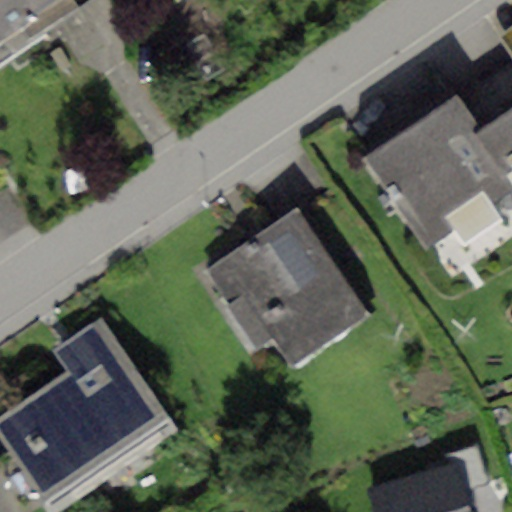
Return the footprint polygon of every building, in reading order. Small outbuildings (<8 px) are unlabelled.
[(0,0),(0,38),(33,18),(21,0),(0,0)] [(21,0),(33,18),(59,0),(21,0)] [(511,23),(494,36),(511,60),(511,23)] [(511,190),(511,168),(485,129),(462,93),(363,156),(423,249),(451,231),(461,248),(501,223),(490,205),(511,190)] [(511,110),(485,129),(511,168),(511,110)] [(296,210),(206,269),(258,347),(274,337),(292,364),(366,316),(296,210)] [(69,371),(0,417),(0,432),(12,451),(44,498),(166,417),(99,321),(55,351),(69,371)] [(12,451),(0,459),(0,511),(23,511),(44,498),(12,451)] [(470,511),(453,459),(366,488),(374,511),(470,511)]
